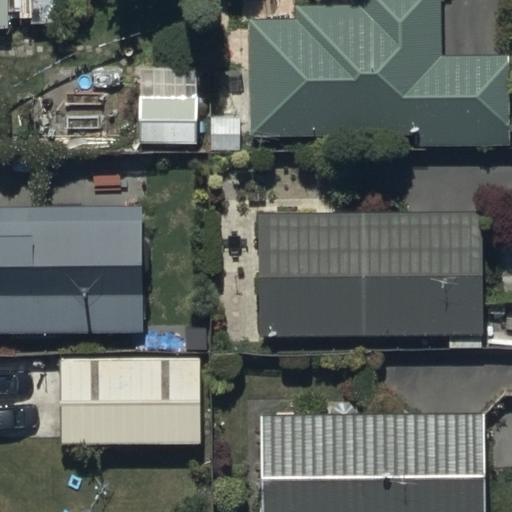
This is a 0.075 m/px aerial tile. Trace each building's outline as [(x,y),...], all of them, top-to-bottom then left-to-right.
[(506,53),(438,52),(438,0),(356,0),(357,4),(293,3),(293,17),(249,16),(248,132),(412,133),(412,144),(506,145),(506,53)] [(137,94),(136,141),(192,142),(193,94),(137,94)] [(0,332),(138,330),(137,206),(0,206),(0,332)] [(258,211),(257,334),(478,334),(479,212),(258,211)] [(55,357),(55,441),(202,441),(202,357),(55,357)] [(259,511),(479,511),(479,412),(259,413),(259,511)]
